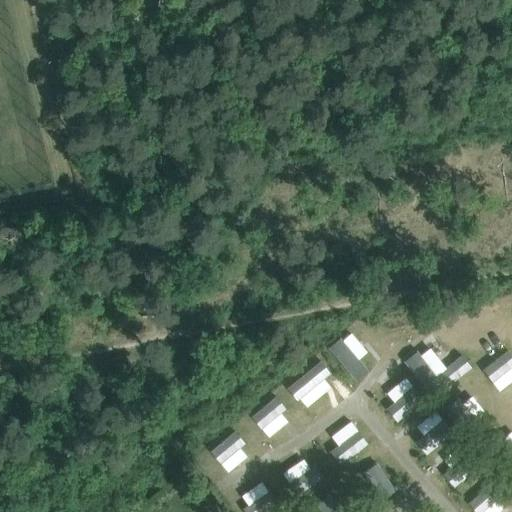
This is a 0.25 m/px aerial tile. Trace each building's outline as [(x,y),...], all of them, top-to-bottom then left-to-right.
[(341,337),(328,347),(356,381),(368,370),(359,359),(343,340),(341,337)] [(511,355),(508,350),(483,370),(493,382),(511,367),(511,355)] [(417,351),(404,361),(426,389),(439,378),(436,375),(422,356),(417,351)] [(444,369),(437,374),(446,387),(472,368),(462,355),(444,369)] [(321,361),(288,388),(298,400),(300,398),(324,379),(331,373),(321,361)] [(394,402),(386,409),(397,421),(424,399),(413,386),(394,402)] [(276,397),(252,417),(262,429),(262,428),(281,413),(286,409),(276,397)] [(459,398),(447,407),(467,432),(479,422),(464,403),(459,398)] [(424,435),(416,442),(427,455),(453,432),(442,419),(424,435)] [(339,445),(330,452),(340,464),(368,443),(358,430),(339,445)] [(235,431),(211,451),(221,463),(240,448),(245,443),(235,431)] [(499,433),(488,443),(508,467),(511,463),(511,447),(504,439),(499,433)] [(451,468),(443,474),(454,487),(481,464),(470,452),(469,452),(451,468)] [(377,463),(363,473),(378,494),(391,484),(377,463)] [(289,482),(288,482),(297,495),(324,477),(315,464),(310,468),(289,482)] [(492,482),(468,503),(475,511),(482,511),(497,499),(503,495),(492,482)] [(249,505),(243,509),(245,511),(264,511),(278,503),(269,490),(268,491),(249,505)] [(342,511),(331,495),(318,504),(320,507),(323,511),(342,511)]
